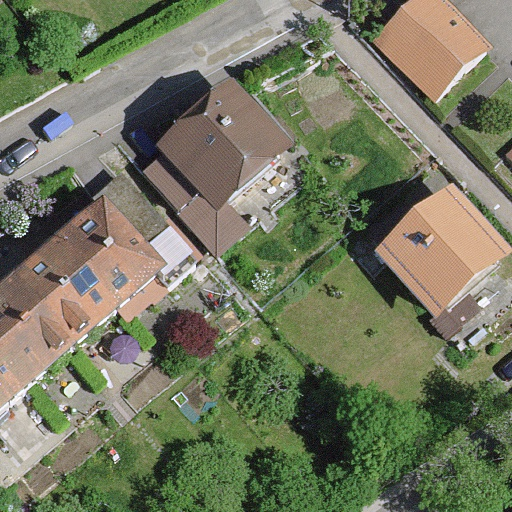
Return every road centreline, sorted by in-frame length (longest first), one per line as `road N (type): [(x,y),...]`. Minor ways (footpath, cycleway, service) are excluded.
road 1 (residential): [(0,151),(267,0)]
road 2 (residential): [(375,511),(511,423)]
